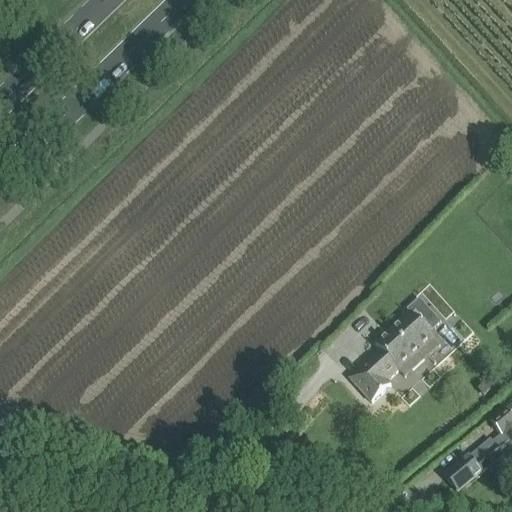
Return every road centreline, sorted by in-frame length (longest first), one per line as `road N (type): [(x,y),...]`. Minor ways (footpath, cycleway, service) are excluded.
road 1 (unclassified): [(274,511),(0,479)]
road 2 (primary): [(0,184),(185,0)]
road 3 (primary): [(106,0),(0,102)]
